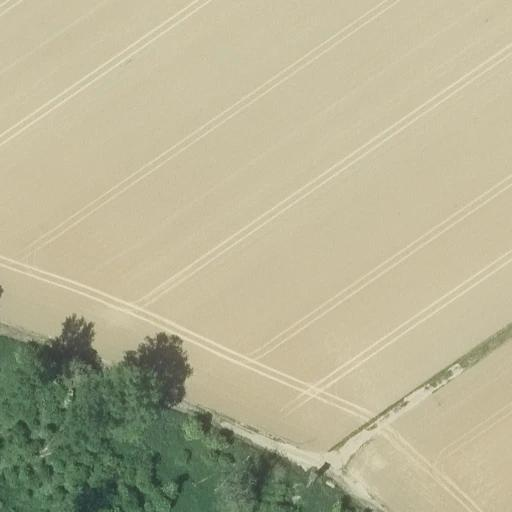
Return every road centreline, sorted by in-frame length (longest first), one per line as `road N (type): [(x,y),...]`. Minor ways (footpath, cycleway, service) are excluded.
road 1 (track): [(357,511),(304,476),(0,334)]
road 2 (track): [(304,476),(511,330)]
